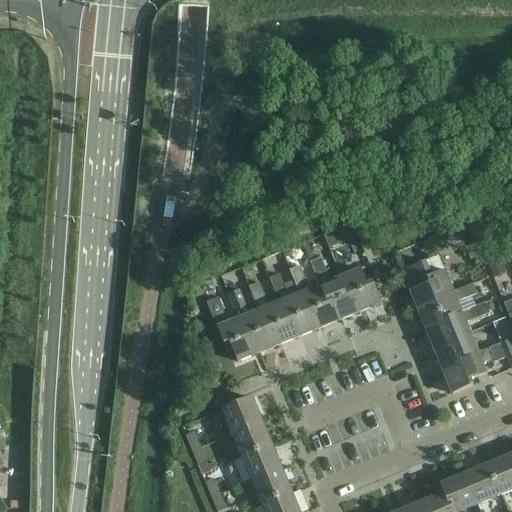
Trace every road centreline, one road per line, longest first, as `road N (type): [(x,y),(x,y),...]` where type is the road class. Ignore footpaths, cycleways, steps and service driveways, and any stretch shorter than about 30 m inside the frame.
road 1 (tertiary): [(76,511),(119,0)]
road 2 (tertiary): [(73,0),(44,511)]
road 3 (residential): [(407,456),(380,395),(306,425)]
